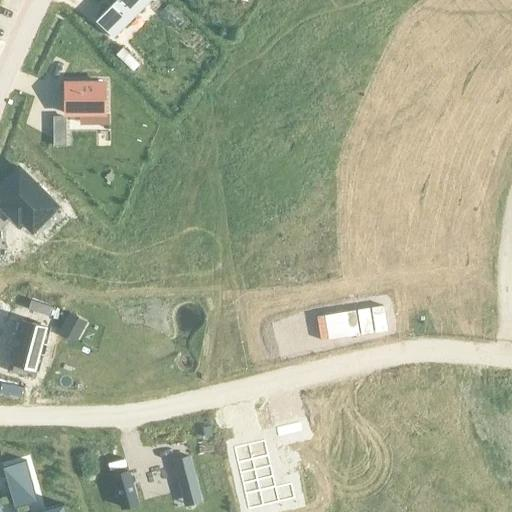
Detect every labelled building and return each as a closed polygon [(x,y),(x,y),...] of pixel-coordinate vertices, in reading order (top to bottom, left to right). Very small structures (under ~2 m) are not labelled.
[(115,0),(96,20),(113,37),(150,0),(115,0)] [(446,17),(441,23),(451,30),(455,24),(446,17)] [(511,26),(501,40),(511,49),(511,26)] [(511,49),(501,40),(488,56),(511,75),(511,49)] [(123,48),(117,55),(134,71),(140,65),(123,48)] [(511,75),(488,56),(474,72),(483,79),(504,96),(511,86),(511,75)] [(474,72),(468,80),(477,85),(483,79),(474,72)] [(468,80),(464,89),(475,93),(477,85),(468,80)] [(105,83),(65,83),(65,113),(105,113),(105,83)] [(464,89),(457,109),(492,123),(500,103),(475,93),(464,89)] [(399,98),(396,105),(407,110),(410,102),(399,98)] [(396,105),(393,112),(404,117),(407,110),(396,105)] [(457,109),(449,128),(485,142),(492,123),(457,109)] [(65,117),(53,117),(53,145),(59,145),(59,133),(65,133),(65,117)] [(449,128),(442,147),(477,161),(485,142),(449,128)] [(382,142),(380,149),(391,153),(394,145),(382,142)] [(442,147),(434,166),(470,180),(477,161),(442,147)] [(18,166),(0,184),(0,198),(4,203),(1,207),(18,224),(21,220),(33,232),(58,206),(18,166)] [(434,166),(427,186),(437,189),(462,199),(470,180),(434,166)] [(427,186),(423,195),(434,197),(437,189),(427,186)] [(423,195),(422,204),(433,205),(434,197),(423,195)] [(422,204),(421,226),(459,228),(460,207),(433,205),(422,204)] [(421,226),(420,246),(458,248),(459,228),(421,226)] [(363,233),(362,241),(374,242),(375,234),(363,233)] [(362,241),(362,249),(373,250),(374,242),(362,241)] [(420,246),(419,266),(457,269),(458,248),(420,246)] [(419,266),(417,287),(455,289),(457,269),(419,266)] [(372,280),(360,280),(361,288),(373,288),(372,280)] [(417,287),(416,308),(454,310),(455,289),(417,287)] [(373,288),(361,288),(361,296),(373,296),(373,288)] [(70,311),(61,330),(77,339),(87,321),(70,311)] [(15,346),(11,361),(14,362),(12,371),(35,378),(48,328),(21,320),(17,335),(14,334),(11,345),(15,346)] [(392,410),(381,447),(405,454),(409,443),(419,445),(418,451),(449,454),(451,435),(466,437),(469,409),(442,406),(442,409),(423,407),(422,421),(415,421),(417,417),(392,410)] [(265,440),(234,447),(248,510),(295,499),(291,483),(268,489),(260,458),(269,456),(265,440)] [(174,458),(180,482),(198,477),(192,454),(174,458)] [(0,511),(2,511),(1,505),(14,501),(17,511),(65,511),(63,503),(62,504),(63,506),(43,511),(30,511),(28,503),(37,500),(26,459),(24,460),(25,463),(4,469),(11,493),(0,496),(0,511)] [(114,477),(123,509),(124,509),(123,508),(137,505),(138,505),(129,472),(128,473),(114,477)]
